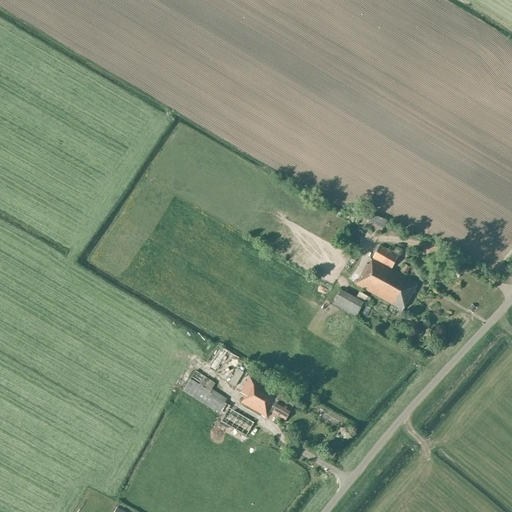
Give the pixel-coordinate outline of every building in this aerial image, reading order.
[(386,220),(365,211),(362,218),(383,227),(386,220)] [(392,270),(399,256),(380,246),(371,263),(370,263),(366,270),(364,269),(357,282),(355,280),(354,283),(356,284),(356,285),(403,310),(418,284),(405,277),(407,275),(411,268),(406,265),(402,272),(404,273),(403,275),(392,270)] [(334,304),(356,316),(364,302),(341,290),(334,304)] [(230,352),(218,344),(204,365),(216,373),(230,352)] [(249,377),(250,375),(254,368),(244,363),(240,370),(239,369),(230,384),(235,387),(234,389),(246,396),(242,403),(267,417),(270,411),(286,420),(295,403),(249,377)] [(185,378),(190,369),(185,366),(181,375),(185,378)] [(183,391),(219,413),(224,404),(226,403),(225,402),(227,398),(212,389),(215,384),(195,371),(183,391)] [(224,404),(219,413),(216,418),(246,436),(252,439),(257,430),(252,427),(254,423),(229,407),(230,406),(226,403),(224,404)]
